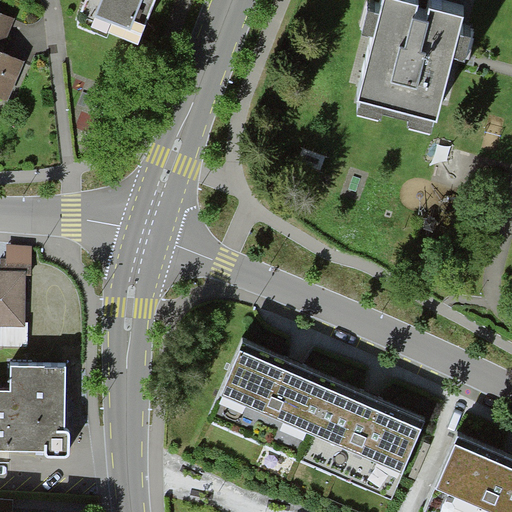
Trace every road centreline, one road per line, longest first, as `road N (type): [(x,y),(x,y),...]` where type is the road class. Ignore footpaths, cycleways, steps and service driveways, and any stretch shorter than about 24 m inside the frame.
road 1 (residential): [(148,233),(511,382)]
road 2 (residential): [(148,233),(130,329),(134,511)]
road 3 (residential): [(236,0),(148,233)]
road 4 (residential): [(0,211),(148,233)]
